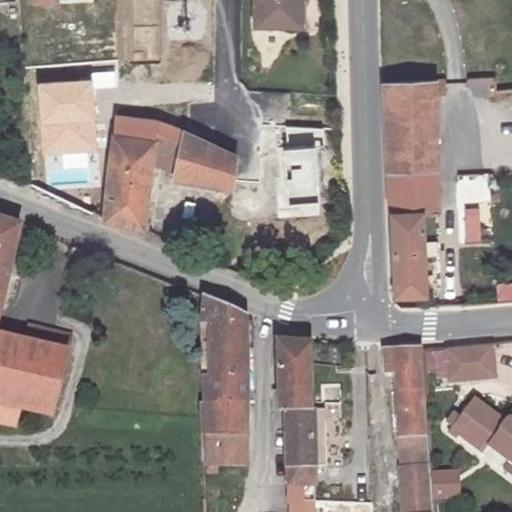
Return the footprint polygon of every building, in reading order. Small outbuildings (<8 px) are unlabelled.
[(255,0),(256,23),(299,23),(299,0),(255,0)] [(41,58),(41,26),(24,27),(25,58),(41,58)] [(496,77),(470,79),(471,97),(498,95),(496,77)] [(451,79),(388,83),(394,181),(402,297),(437,294),(433,211),(445,210),(441,92),(451,91),(451,79)] [(91,151),(88,82),(37,84),(40,154),(91,151)] [(146,162),(152,119),(113,114),(106,161),(145,169),(146,162)] [(174,172),(183,130),(171,124),(157,120),(152,119),(146,162),(174,172)] [(324,150),(323,130),(286,128),(287,151),(315,150),(324,150)] [(174,172),(173,177),(231,188),(231,153),(183,130),(174,172)] [(318,204),(315,150),(287,151),(284,152),(287,206),(318,204)] [(139,226),(145,169),(106,161),(103,179),(98,217),(139,226)] [(463,206),(464,241),(484,240),(483,206),(463,206)] [(0,331),(23,231),(0,222),(0,425),(18,430),(21,415),(32,417),(57,422),(71,341),(30,331),(27,344),(0,337),(0,331)] [(511,299),(511,284),(497,286),(499,301),(511,299)] [(205,470),(251,470),(251,434),(254,316),(209,299),(207,319),(207,403),(203,403),(203,431),(205,470)] [(314,399),(310,334),(277,332),(280,399),(286,399),(314,399)] [(497,344),(448,349),(452,383),(501,378),(497,344)] [(399,403),(430,403),(428,347),(391,349),(391,373),(398,373),(399,403)] [(508,459),(511,461),(511,419),(476,396),(464,413),(458,412),(452,420),(453,426),(451,430),(460,438),(462,435),(503,465),(508,459)] [(286,399),(287,489),(315,490),(314,458),(314,414),(314,399),(286,399)] [(430,403),(399,403),(402,464),(432,468),(430,403)] [(314,414),(314,458),(327,458),(326,413),(314,414)] [(461,455),(433,456),(434,486),(462,485),(461,455)] [(402,464),(404,511),(433,511),(432,468),(402,464)] [(314,511),(315,490),(287,489),(288,511),(314,511)]
